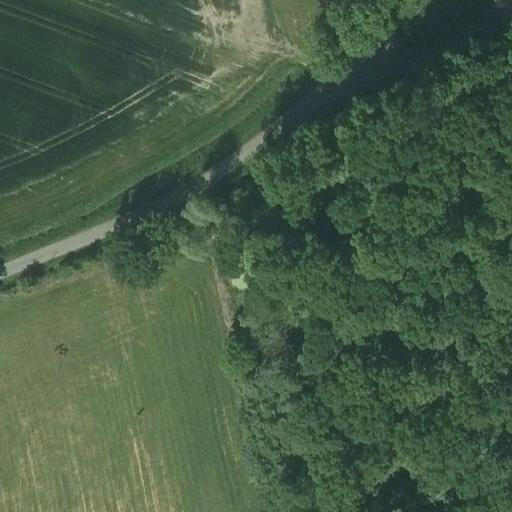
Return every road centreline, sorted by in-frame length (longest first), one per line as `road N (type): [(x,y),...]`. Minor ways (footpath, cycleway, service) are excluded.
road 1 (track): [(332,97),(430,511)]
road 2 (unclassified): [(0,275),(167,205),(314,104)]
road 3 (unclassified): [(511,20),(314,104)]
road 4 (unclassified): [(314,104),(404,0)]
